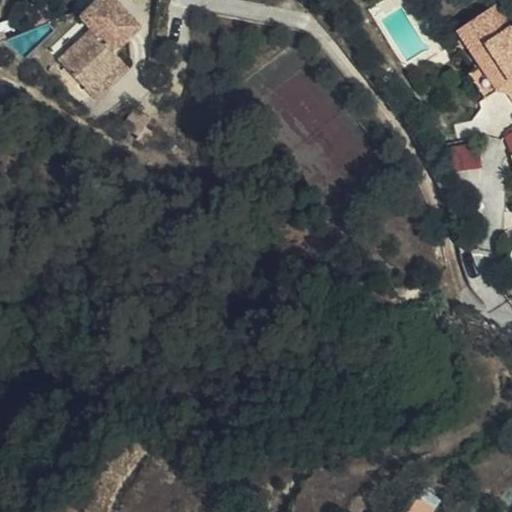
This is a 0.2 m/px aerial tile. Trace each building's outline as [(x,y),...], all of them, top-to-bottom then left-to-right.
[(144,25),(120,0),(100,0),(85,14),(96,26),(63,57),(94,91),(128,60),(118,50),(144,25)] [(511,28),(497,3),(459,26),(481,62),(468,71),(483,93),(501,83),(510,98),(511,96),(511,28)] [(132,65),(128,60),(94,91),(99,96),(132,65)] [(456,168),(482,165),(480,143),(454,146),(456,168)] [(406,511),(433,511),(442,500),(426,487),(406,511)]
